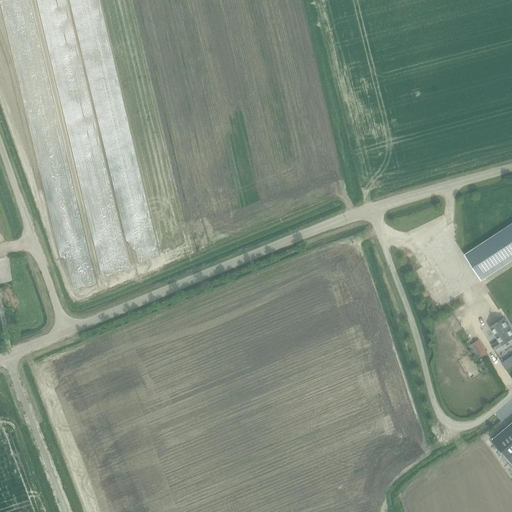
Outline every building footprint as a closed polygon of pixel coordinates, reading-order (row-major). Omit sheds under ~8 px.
[(481,280),(511,259),(511,223),(464,254),(481,280)] [(511,300),(501,308),(506,317),(511,313),(511,300)] [(495,350),(511,338),(511,331),(503,318),(490,327),(498,340),(491,345),(495,350)] [(488,353),(479,340),(473,344),(482,357),(488,353)] [(511,461),(511,423),(493,439),(511,461)]
